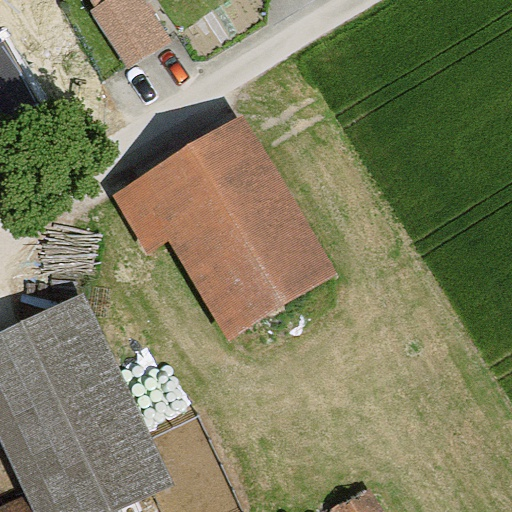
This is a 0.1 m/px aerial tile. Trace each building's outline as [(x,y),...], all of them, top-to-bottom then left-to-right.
[(0,0),(0,131),(75,94),(28,0),(0,0)] [(141,0),(120,0),(93,16),(126,73),(170,48),(141,0)] [(341,280),(245,119),(114,197),(150,257),(174,243),(234,343),(341,280)] [(90,300),(0,341),(0,443),(25,496),(0,507),(0,511),(128,511),(178,489),(90,300)] [(384,511),(370,490),(335,511),(384,511)]
